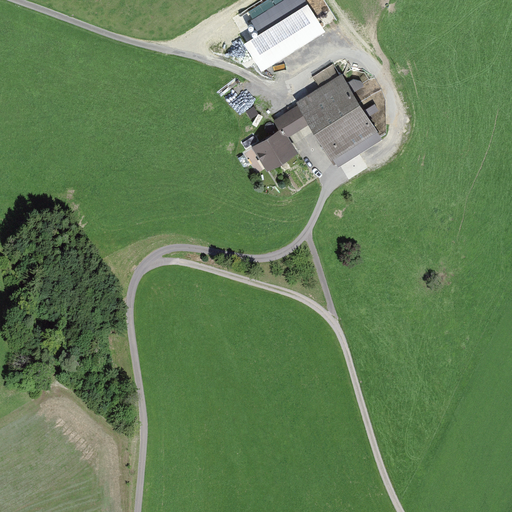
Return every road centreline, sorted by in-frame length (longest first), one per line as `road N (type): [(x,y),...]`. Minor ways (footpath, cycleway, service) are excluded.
road 1 (track): [(148,260),(309,302),(336,325),(310,233)]
road 2 (track): [(8,0),(273,85)]
road 3 (track): [(336,325),(379,457),(410,511)]
